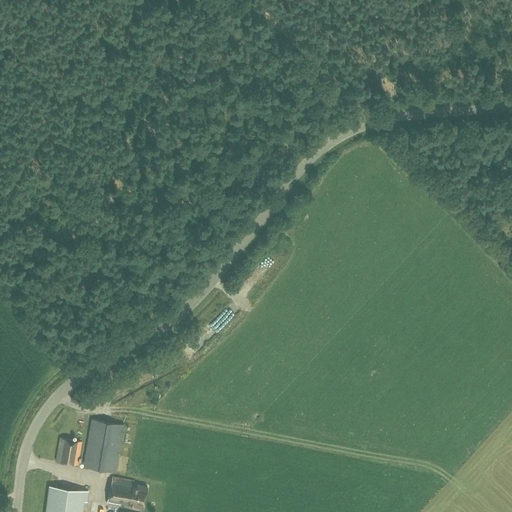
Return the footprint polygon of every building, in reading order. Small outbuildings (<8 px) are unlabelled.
[(262,260),(255,268),(264,275),(270,268),(262,260)] [(245,312),(236,317),(239,322),(248,317),(245,312)] [(116,471),(124,424),(92,419),(84,465),(116,471)] [(78,465),(82,441),(60,437),(56,461),(78,465)] [(144,508),(148,487),(134,484),(134,481),(113,477),(108,503),(128,507),(129,505),(144,508)] [(50,486),(46,511),(82,511),(84,501),(87,501),(88,491),(50,486)]
